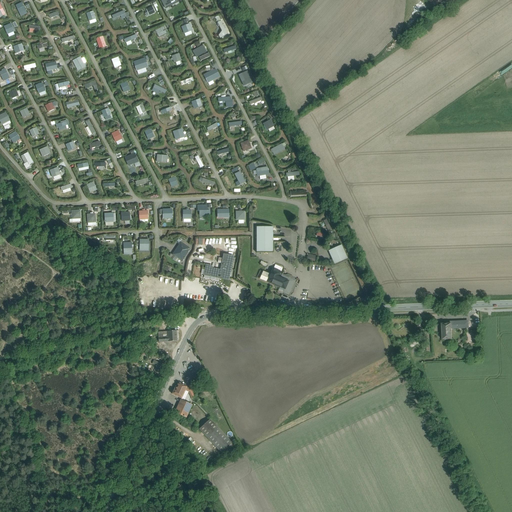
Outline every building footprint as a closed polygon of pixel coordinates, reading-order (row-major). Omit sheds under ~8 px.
[(24,10),(19,1),(12,5),(18,14),(24,10)] [(153,10),(151,5),(143,9),(145,14),(153,10)] [(124,15),(122,10),(110,15),(111,19),(124,15)] [(190,31),(185,23),(180,26),(185,34),(190,31)] [(225,32),(220,23),(215,25),(221,35),(225,32)] [(12,33),(8,27),(3,29),(7,36),(12,33)] [(168,32),(167,28),(155,32),(157,37),(168,32)] [(104,44),(100,36),(95,39),(100,47),(104,44)] [(22,50),(21,44),(11,46),(12,53),(22,50)] [(234,50),(231,44),(220,50),(222,55),(234,50)] [(194,54),(203,51),(201,46),(192,50),(194,54)] [(179,50),(168,54),(170,59),(181,55),(179,50)] [(118,67),(114,59),(110,61),(114,69),(118,67)] [(245,82),(250,80),(245,71),(240,73),(245,82)] [(177,81),(179,85),(189,82),(187,77),(177,81)] [(128,90),(123,79),(118,81),(123,92),(128,90)] [(82,85),(84,89),(95,85),(94,81),(82,85)] [(43,91),(39,83),(34,86),(38,94),(43,91)] [(161,95),(163,92),(153,85),(151,88),(161,95)] [(19,97),(14,88),(7,91),(12,101),(19,97)] [(227,99),(226,94),(214,98),(216,103),(227,99)] [(262,101),(259,96),(249,101),(251,106),(262,101)] [(200,97),(190,100),(191,106),(202,102),(200,97)] [(53,111),(49,102),(44,105),(48,113),(53,111)] [(29,115),(23,104),(16,108),(22,118),(29,115)] [(144,115),(139,107),(134,109),(139,118),(144,115)] [(170,111),(168,108),(157,112),(159,116),(170,111)] [(9,122),(6,115),(0,117),(0,119),(2,125),(9,122)] [(267,133),(274,129),(269,119),(262,122),(267,133)] [(217,128),(216,124),(204,128),(205,132),(217,128)] [(151,138),(145,128),(142,130),(147,140),(151,138)] [(40,136),(37,129),(29,132),(32,139),(40,136)] [(19,139),(16,133),(9,136),(12,142),(19,139)] [(187,143),(182,133),(178,135),(184,145),(187,143)] [(120,142),(116,134),(111,136),(115,145),(120,142)] [(252,147),(251,141),(239,144),(240,150),(252,147)] [(74,152),(69,143),(65,146),(69,154),(74,152)] [(49,154),(45,144),(39,147),(44,157),(49,154)] [(288,157),(283,146),(279,148),(284,159),(288,157)] [(217,157),(227,152),(225,147),(214,153),(217,157)] [(30,157),(27,151),(20,154),(23,160),(30,157)] [(199,165),(193,155),(189,157),(195,168),(199,165)] [(259,165),(256,167),(261,176),(265,174),(259,165)] [(61,174),(57,168),(50,172),(54,178),(61,174)] [(175,182),(170,173),(165,176),(170,185),(175,182)] [(117,187),(112,177),(106,180),(111,190),(117,187)] [(97,192),(92,182),(86,185),(91,195),(97,192)] [(61,194),(72,188),(69,183),(58,189),(61,194)] [(306,187),(289,187),(289,196),(306,196),(306,187)] [(199,215),(210,216),(210,205),(197,204),(197,211),(199,211),(199,215)] [(183,222),(192,221),(192,209),(183,210),(183,222)] [(230,218),(230,209),(217,209),(217,218),(230,218)] [(79,211),(70,212),(71,220),(79,220),(79,211)] [(129,213),(120,214),(120,222),(130,222),(129,213)] [(171,213),(163,213),(163,221),(172,221),(171,213)] [(113,214),(104,214),(104,223),(113,222),(113,214)] [(148,214),(138,215),(138,223),(148,222),(148,214)] [(319,220),(318,228),(326,229),(327,221),(319,220)] [(256,251),(273,251),(273,227),(256,227),(256,251)] [(180,242),(172,254),(182,261),(190,248),(180,242)] [(132,243),(123,244),(123,253),(132,252),(132,243)] [(149,243),(140,243),(141,251),(149,251),(149,243)] [(328,251),(334,264),(347,258),(341,245),(328,251)] [(212,266),(207,264),(204,275),(210,276),(210,277),(212,277),(212,276),(219,278),(220,277),(229,279),(230,274),(229,274),(233,256),(224,254),(223,258),(219,257),(218,262),(222,263),(221,270),(211,268),(212,266)] [(278,277),(280,271),(273,268),(270,275),(266,273),(264,280),(277,285),(278,284),(280,285),(279,286),(285,289),(282,296),(288,298),(290,292),(295,281),(289,278),(288,281),(278,277)] [(451,323),(442,324),(442,340),(452,340),(451,329),(451,323)] [(168,331),(158,332),(159,342),(168,341),(168,342),(177,341),(176,331),(168,331)] [(157,366),(154,371),(159,374),(163,365),(154,360),(152,364),(157,366)] [(193,391),(200,377),(195,375),(190,385),(188,388),(191,390),(193,391)] [(195,398),(191,390),(188,388),(187,388),(187,386),(179,383),(177,386),(176,385),(174,389),(174,390),(172,394),(177,396),(181,398),(185,390),(189,392),(192,399),(195,398)] [(175,412),(186,417),(192,405),(184,401),(185,400),(181,398),(175,412)] [(223,455),(234,445),(210,419),(200,429),(223,455)]
